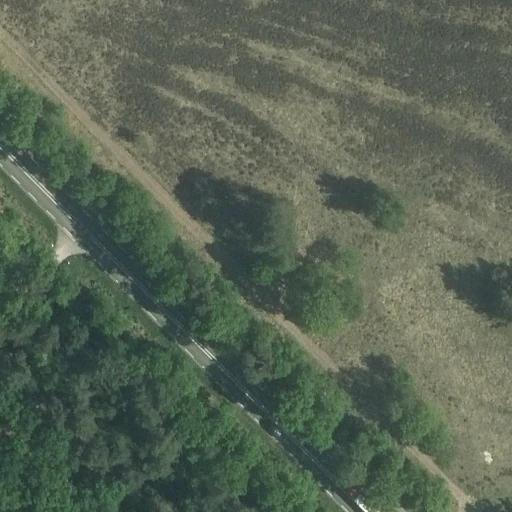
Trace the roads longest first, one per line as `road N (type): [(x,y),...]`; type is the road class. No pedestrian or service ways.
road 1 (track): [(0,31),(422,453),(467,511)]
road 2 (primary): [(365,511),(0,146)]
road 3 (track): [(0,314),(100,214)]
